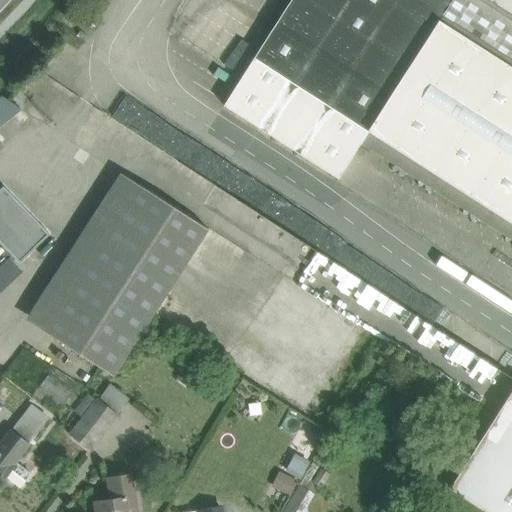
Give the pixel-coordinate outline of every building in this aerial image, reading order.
[(186,0),(167,30),(238,77),(289,0),(186,0)] [(439,22),(405,0),(291,0),(275,25),(390,99),(439,22)] [(405,0),(439,22),(440,21),(453,0),(405,0)] [(511,14),(489,0),(453,0),(440,21),(511,67),(511,14)] [(511,0),(489,0),(511,14),(511,0)] [(511,67),(440,21),(439,22),(390,99),(361,143),(372,149),(390,146),(393,163),(412,159),(417,178),(434,174),(438,192),(457,188),(461,207),(479,203),(483,221),(500,217),(504,234),(511,232),(511,67)] [(390,99),(275,25),(224,106),(338,179),(361,143),(390,99)] [(137,129),(151,112),(130,95),(116,113),(137,129)] [(21,109),(3,97),(0,99),(0,117),(4,123),(21,109)] [(122,174),(30,319),(118,374),(210,229),(122,174)] [(3,187),(0,190),(0,243),(1,244),(20,264),(50,235),(3,187)] [(1,244),(0,244),(0,266),(10,257),(12,255),(1,244)] [(0,289),(21,270),(10,257),(0,266),(0,289)] [(511,511),(511,391),(450,488),(486,511),(511,511)] [(97,399),(69,435),(90,451),(118,415),(97,399)] [(48,419),(31,406),(20,419),(38,433),(48,419)] [(20,419),(11,430),(29,444),(38,433),(20,419)] [(0,444),(0,484),(6,477),(20,487),(31,474),(16,462),(29,444),(11,430),(0,444)] [(314,465),(299,452),(288,464),(303,477),(314,465)] [(130,475),(108,478),(111,499),(95,502),(96,511),(131,511),(131,508),(135,507),(130,475)]
